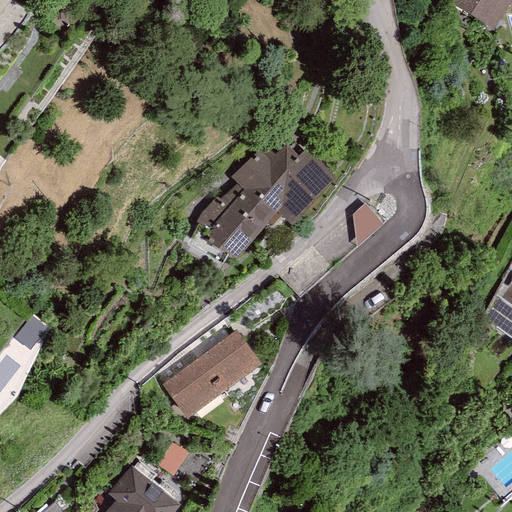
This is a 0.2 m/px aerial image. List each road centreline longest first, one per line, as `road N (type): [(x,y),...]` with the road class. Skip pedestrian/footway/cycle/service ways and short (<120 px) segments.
road 1 (residential): [(0,505),(124,380),(383,168)]
road 2 (residential): [(383,168),(401,180),(407,213),(301,308),(224,511)]
road 3 (residential): [(369,0),(397,82),(383,168)]
